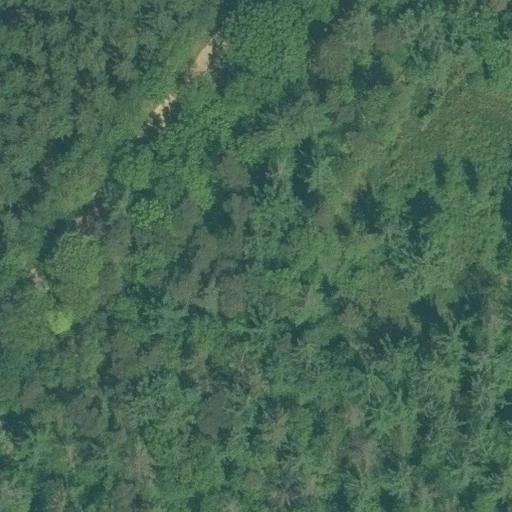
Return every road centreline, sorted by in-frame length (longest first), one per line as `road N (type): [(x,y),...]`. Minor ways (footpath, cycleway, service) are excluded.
road 1 (unknown): [(354,0),(322,40),(268,80),(252,134),(162,209),(111,317),(51,367),(0,426)]
road 2 (track): [(0,328),(253,0)]
